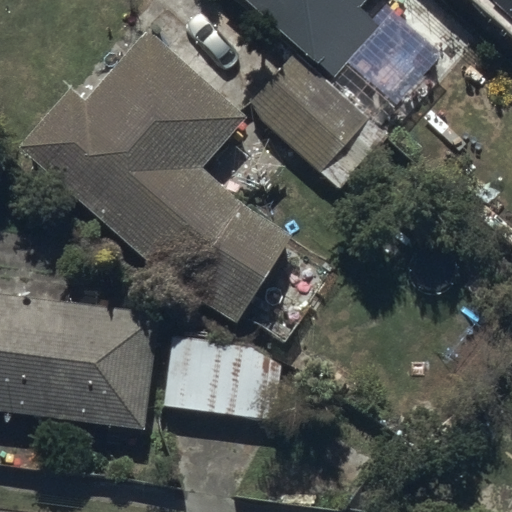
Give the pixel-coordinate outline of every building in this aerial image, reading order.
[(253,0),(333,74),(381,22),(356,0),(253,0)] [(511,0),(500,0),(511,10),(511,0)] [(23,138),(190,292),(234,318),(289,227),(228,191),(199,164),(245,115),(147,25),(80,97),(70,87),(23,138)] [(293,48),(247,95),(321,167),(367,120),(293,48)] [(146,307),(0,287),(0,403),(131,421),(146,307)] [(161,403),(279,419),(286,366),(249,342),(172,331),(161,403)]
